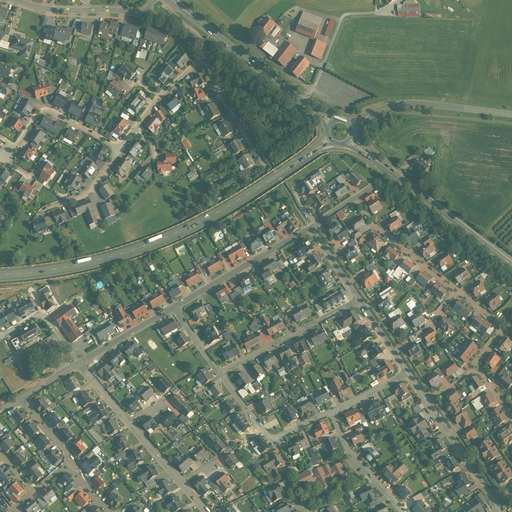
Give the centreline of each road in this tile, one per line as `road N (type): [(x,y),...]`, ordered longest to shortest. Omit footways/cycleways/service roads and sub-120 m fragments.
road 1 (tertiary): [(328,139),(223,208),(155,241),(72,265),(0,274)]
road 2 (secondary): [(349,141),(511,265)]
road 3 (secondary): [(170,0),(329,123)]
road 4 (tertiary): [(350,125),(404,102),(511,114)]
road 5 (residential): [(359,298),(221,373)]
road 6 (residential): [(175,306),(310,227)]
road 7 (residential): [(221,373),(270,437),(332,412)]
road 8 (residential): [(119,148),(41,110),(7,158)]
road 9 (residential): [(353,198),(375,227),(455,289)]
road 10 (residential): [(12,0),(68,11),(147,10)]
road 11 (residential): [(206,56),(235,117),(273,168)]
road 12 (residential): [(500,506),(427,400)]
road 13 (residential): [(332,412),(347,448),(402,511)]
